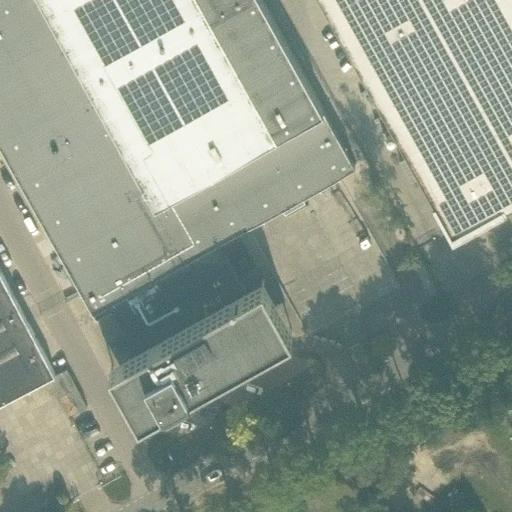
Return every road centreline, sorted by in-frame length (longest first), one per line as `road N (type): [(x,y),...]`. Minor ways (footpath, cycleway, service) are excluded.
road 1 (residential): [(140,511),(511,306)]
road 2 (unknown): [(128,429),(410,289)]
